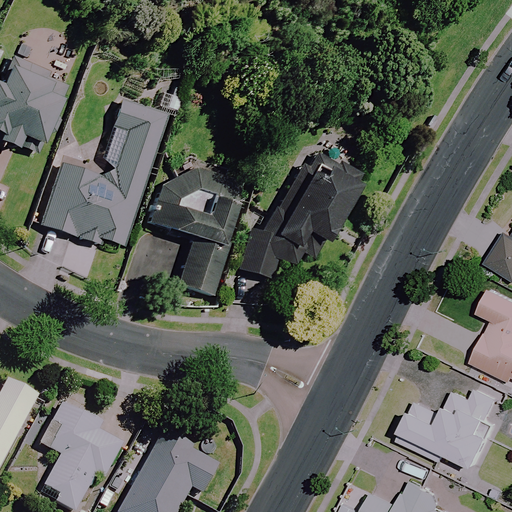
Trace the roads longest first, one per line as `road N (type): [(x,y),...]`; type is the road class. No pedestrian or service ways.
road 1 (tertiary): [(331,402),(468,136),(511,78)]
road 2 (residential): [(331,402),(246,362),(133,349),(78,330),(0,287)]
road 3 (tertiary): [(273,511),(331,402)]
